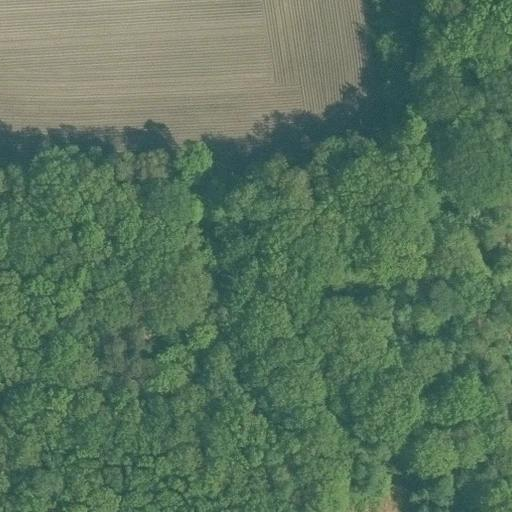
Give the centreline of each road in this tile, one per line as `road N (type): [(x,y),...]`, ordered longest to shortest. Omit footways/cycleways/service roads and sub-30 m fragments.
road 1 (track): [(0,409),(457,442)]
road 2 (track): [(470,453),(511,236)]
